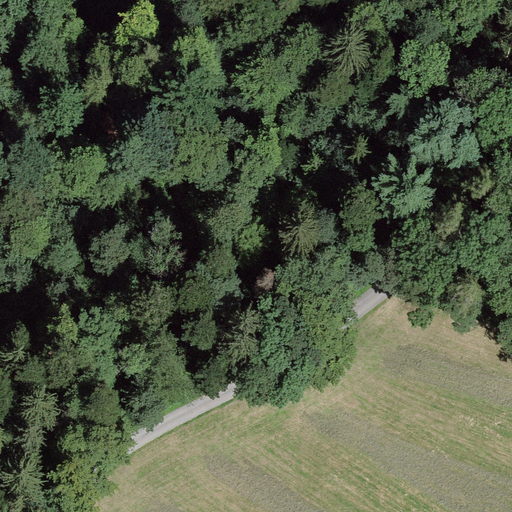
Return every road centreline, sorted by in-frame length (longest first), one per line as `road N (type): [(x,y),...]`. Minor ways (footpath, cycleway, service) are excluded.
road 1 (unclassified): [(511,183),(322,336),(103,460),(64,511)]
road 2 (track): [(103,460),(0,382)]
